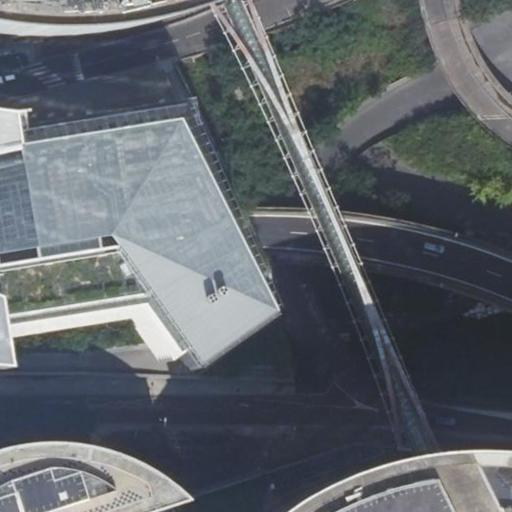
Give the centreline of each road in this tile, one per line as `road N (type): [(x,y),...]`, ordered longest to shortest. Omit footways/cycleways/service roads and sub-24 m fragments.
road 1 (primary): [(0,266),(321,236),(392,244),(511,282)]
road 2 (unclassified): [(0,343),(289,339),(423,318),(511,290)]
road 3 (primary): [(0,406),(187,406),(511,430)]
road 4 (unclassified): [(178,36),(0,82)]
road 5 (unclassified): [(437,0),(459,63),(511,125)]
road 6 (unclassified): [(295,0),(178,36)]
